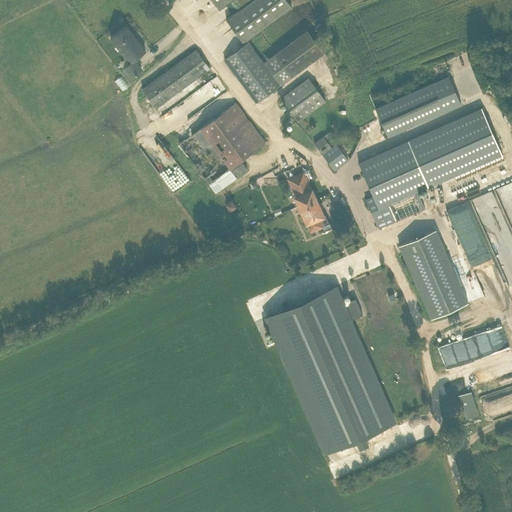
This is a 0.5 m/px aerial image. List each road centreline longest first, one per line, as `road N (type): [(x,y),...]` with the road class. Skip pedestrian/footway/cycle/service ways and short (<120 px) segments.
road 1 (track): [(447,447),(416,315),(352,194),(261,123),(166,0)]
road 2 (unknown): [(261,305),(432,213)]
road 3 (unknown): [(420,333),(479,307),(432,213)]
road 4 (track): [(465,511),(447,447),(511,417)]
